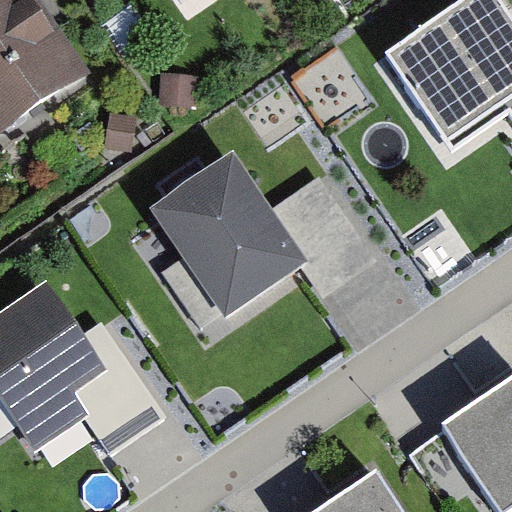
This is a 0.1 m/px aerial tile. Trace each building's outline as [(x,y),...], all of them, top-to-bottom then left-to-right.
[(110,84),(45,0),(0,0),(0,128),(19,154),(110,84)] [(200,0),(206,9),(218,0),(200,0)] [(511,126),(511,10),(510,8),(409,86),(467,160),(511,125),(511,126)] [(259,172),(175,225),(241,327),(306,286),(327,318),(392,276),(334,185),(287,215),(259,172)] [(0,326),(0,410),(36,462),(86,428),(89,425),(76,405),(108,383),(81,344),(46,295),(0,326)] [(112,464),(168,425),(102,330),(81,344),(108,383),(76,405),(89,425),(86,428),(112,464)] [(511,511),(511,402),(450,444),(495,511),(511,511)] [(337,511),(397,511),(377,484),(337,511)]
